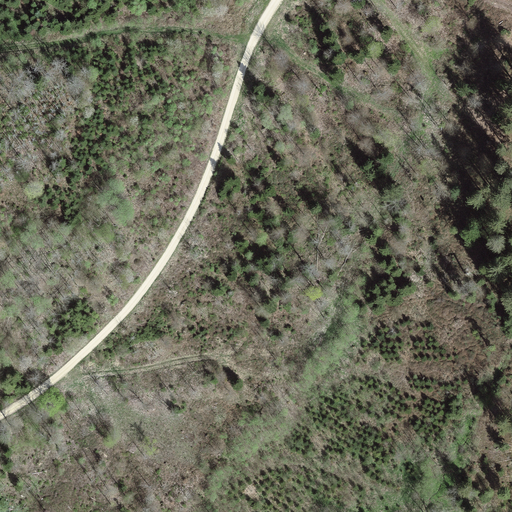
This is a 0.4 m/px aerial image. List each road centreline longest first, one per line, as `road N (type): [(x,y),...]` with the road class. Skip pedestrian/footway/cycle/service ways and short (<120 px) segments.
road 1 (track): [(0,417),(109,329),(177,241),(279,0)]
road 2 (track): [(0,53),(185,32),(259,35)]
